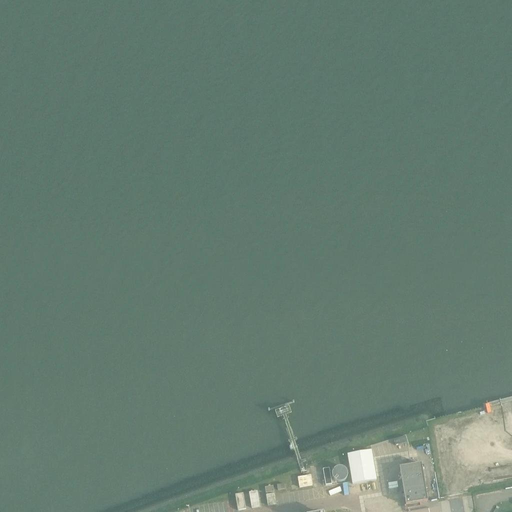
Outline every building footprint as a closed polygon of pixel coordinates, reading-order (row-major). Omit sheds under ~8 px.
[(371,450),(347,454),(352,484),(376,480),(371,450)] [(427,498),(421,466),(421,465),(399,469),(405,506),(406,506),(427,502),(427,498)] [(332,485),(329,469),(323,470),(325,486),(332,485)] [(311,475),(298,478),(299,488),(313,486),(311,475)] [(260,508),(257,491),(249,493),(251,509),(260,508)] [(243,494),(235,495),(236,500),(238,511),(246,510),(243,494)] [(276,505),(274,494),(266,495),(268,506),(276,505)]
